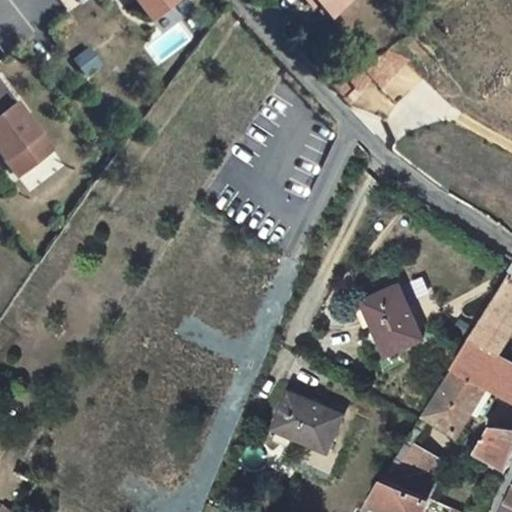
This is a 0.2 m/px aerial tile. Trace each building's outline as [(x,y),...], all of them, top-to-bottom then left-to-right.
[(136,0),(151,19),(176,0),(136,0)] [(305,0),(307,1),(307,0),(315,7),(319,3),(331,16),(348,0),(305,0)] [(340,77),(332,85),(341,95),(349,88),(340,77)] [(15,102),(0,82),(0,152),(18,176),(41,158),(29,141),(40,132),(17,101),(15,102)] [(53,149),(40,132),(29,141),(41,158),(53,149)] [(511,274),(474,336),(502,353),(511,337),(511,274)] [(398,286),(364,301),(389,355),(425,338),(410,307),(407,308),(398,286)] [(511,359),(502,353),(474,336),(456,365),(489,386),(489,385),(496,390),(511,399),(511,359)] [(489,386),(456,365),(426,414),(460,434),(485,393),(489,386)] [(496,390),(489,385),(489,386),(485,393),(492,397),(496,390)] [(291,394),(276,428),(330,451),(346,414),(314,401),(313,403),(291,394)] [(511,427),(496,426),(483,449),(478,458),(486,463),(491,454),(510,465),(511,457),(511,427)] [(447,461),(411,437),(401,455),(442,472),(447,461)] [(510,465),(491,454),(486,463),(505,474),(510,465)] [(442,472),(401,455),(387,477),(433,497),(444,473),(442,472)] [(433,497),(387,477),(369,507),(375,509),(381,511),(399,511),(401,510),(405,511),(427,511),(429,509),(433,497)] [(453,511),(456,508),(433,497),(429,509),(436,511),(453,511)] [(511,511),(511,501),(508,500),(503,511),(511,511)]
